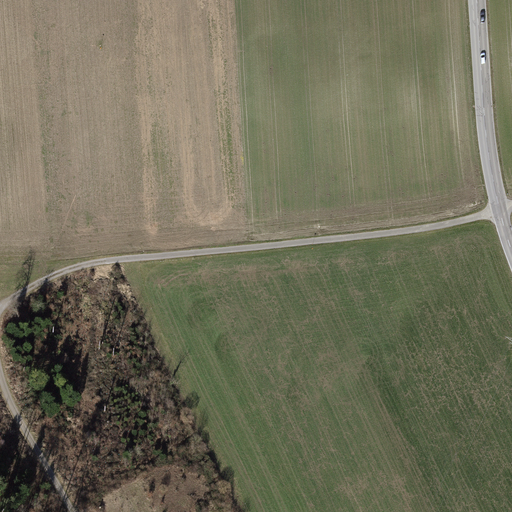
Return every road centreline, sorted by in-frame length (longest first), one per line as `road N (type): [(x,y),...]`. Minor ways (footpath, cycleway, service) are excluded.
road 1 (track): [(0,305),(84,262),(396,231),(511,206)]
road 2 (tertiary): [(511,252),(485,131),(477,0)]
road 3 (track): [(0,363),(21,423),(74,511)]
